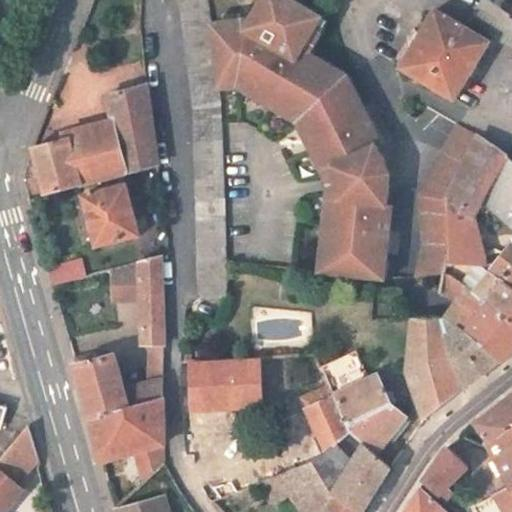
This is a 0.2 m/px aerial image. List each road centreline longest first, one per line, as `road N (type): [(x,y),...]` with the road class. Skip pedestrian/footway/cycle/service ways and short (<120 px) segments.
road 1 (residential): [(153,0),(182,219),(175,426),(183,472),(217,511)]
road 2 (secondary): [(0,217),(86,511)]
road 3 (tertiary): [(78,0),(57,32),(0,214)]
road 4 (residential): [(511,369),(431,437),(384,511)]
